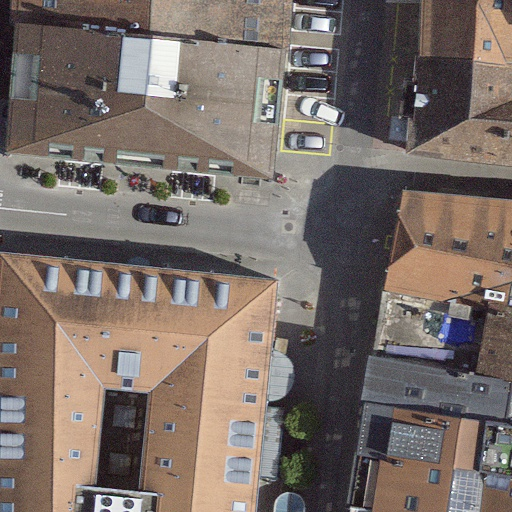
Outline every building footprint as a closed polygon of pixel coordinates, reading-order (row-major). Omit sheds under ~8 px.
[(291,0),(18,0),(16,60),(272,81),(288,82),(291,0)] [(511,0),(419,0),(417,46),(511,52),(511,0)] [(511,159),(511,52),(417,46),(408,149),(511,159)] [(272,81),(16,60),(9,137),(7,154),(272,177),(272,81)] [(509,305),(511,283),(511,210),(488,209),(402,201),(389,288),(509,305)] [(1,260),(0,280),(0,511),(252,511),(274,282),(1,260)] [(511,377),(511,283),(509,305),(389,288),(373,358),(510,377),(511,377)] [(506,423),(510,377),(373,358),(366,404),(506,423)] [(511,477),(511,424),(506,423),(366,404),(352,511),(354,511),(480,511),(487,474),(511,477)] [(511,511),(511,477),(487,474),(480,511),(511,511)]
